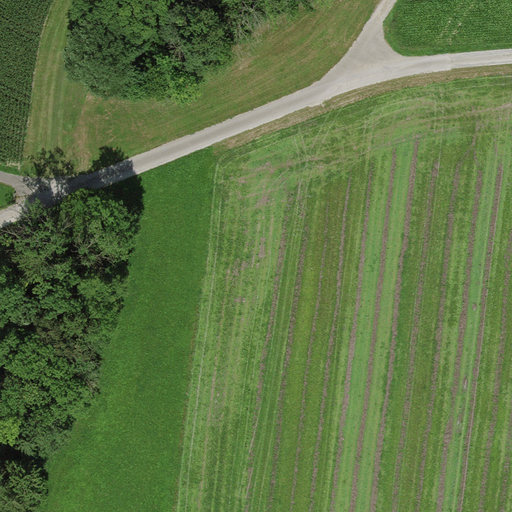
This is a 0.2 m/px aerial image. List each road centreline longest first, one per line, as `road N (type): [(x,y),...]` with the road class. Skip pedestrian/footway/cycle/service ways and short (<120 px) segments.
road 1 (track): [(0,226),(340,81)]
road 2 (track): [(340,81),(511,69)]
